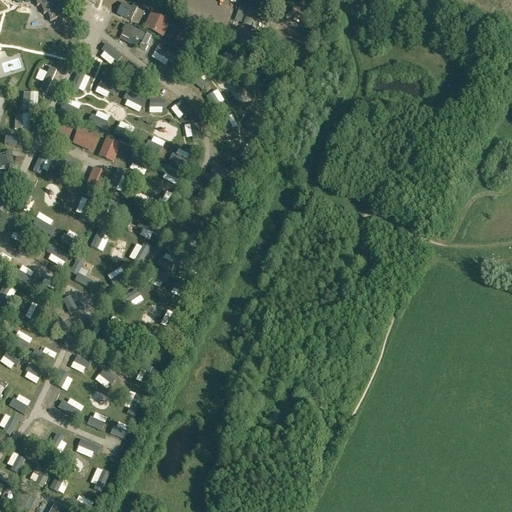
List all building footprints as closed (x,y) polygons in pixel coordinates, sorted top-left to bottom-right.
[(73,0),(35,0),(37,6),(37,7),(41,5),(44,14),(43,14),(44,15),(48,13),(50,22),(52,22),(55,20),(57,19),(61,16),(63,14),(65,12),(67,10),(69,7),(71,4),(73,1),(73,0)] [(123,4),(117,15),(126,19),(131,8),(123,4)] [(240,24),(255,30),(262,9),(247,4),(240,24)] [(152,11),(144,28),(163,38),(172,21),(152,11)] [(148,49),(153,34),(128,25),(123,40),(148,49)] [(201,40),(181,30),(171,48),(191,59),(201,40)] [(123,55),(107,43),(102,49),(118,62),(123,55)] [(211,46),(204,43),(197,57),(204,61),(211,46)] [(176,57),(157,46),(153,53),(172,64),(176,57)] [(241,58),(226,50),(223,57),(237,65),(241,58)] [(263,69),(249,62),(245,69),(260,76),(263,69)] [(39,80),(48,83),(43,96),(56,101),(67,72),(53,67),(51,73),(43,70),(39,80)] [(79,70),(69,90),(77,93),(86,73),(79,70)] [(208,83),(195,72),(189,78),(202,89),(208,83)] [(117,87),(101,79),(98,87),(113,94),(117,87)] [(274,80),(269,90),(283,96),(287,86),(274,80)] [(147,101),(127,91),(124,98),(143,108),(147,101)] [(214,110),(221,106),(214,92),(206,95),(214,110)] [(27,93),(26,111),(41,111),(41,93),(27,93)] [(166,107),(166,99),(149,99),(149,107),(166,107)] [(192,113),(182,100),(176,105),(186,118),(192,113)] [(80,118),(83,110),(63,102),(60,109),(80,118)] [(263,133),(273,117),(263,110),(252,126),(263,133)] [(219,117),(225,131),(232,128),(226,113),(219,117)] [(108,121),(92,114),(88,122),(104,129),(108,121)] [(55,118),(48,134),(68,143),(75,126),(55,118)] [(199,123),(190,124),(193,140),(201,138),(199,123)] [(137,134),(117,126),(114,133),(134,142),(137,134)] [(99,137),(79,128),(72,144),(92,153),(99,137)] [(22,146),(23,139),(6,135),(5,143),(22,146)] [(106,139),(98,157),(113,164),(121,146),(106,139)] [(163,147),(148,140),(145,147),(160,154),(163,147)] [(260,148),(253,144),(245,159),(253,162),(260,148)] [(9,157),(4,157),(4,168),(17,168),(17,152),(9,152),(9,157)] [(188,159),(173,152),(169,159),(184,167),(188,159)] [(132,154),(128,162),(147,172),(151,163),(132,154)] [(47,158),(39,155),(32,172),(40,175),(47,158)] [(81,162),(64,156),(61,165),(78,171),(81,162)] [(248,168),(233,161),(229,168),(245,176),(248,168)] [(181,174),(165,165),(161,172),(178,181),(181,174)] [(228,174),(214,166),(210,173),(225,181),(228,174)] [(108,175),(94,168),(86,186),(101,192),(108,175)] [(115,191),(124,172),(117,169),(108,188),(115,191)] [(236,195),(221,187),(218,193),(232,201),(236,195)] [(22,212),(32,193),(23,188),(13,208),(22,212)] [(182,193),(175,189),(166,204),(173,208),(182,193)] [(216,198),(200,190),(197,197),(213,205),(216,198)] [(150,204),(135,197),(132,204),(147,211),(150,204)] [(130,208),(110,199),(107,206),(126,215),(130,208)] [(79,220),(86,223),(95,204),(87,201),(79,220)] [(225,216),(211,210),(208,217),(222,223),(225,216)] [(67,215),(64,223),(60,222),(57,230),(76,238),(83,222),(67,215)] [(201,230),(204,223),(188,215),(185,222),(201,230)] [(56,229),(37,218),(33,224),(52,236),(56,229)] [(32,234),(17,226),(14,232),(28,240),(32,234)] [(107,230),(100,227),(91,246),(98,249),(107,230)] [(145,230),(142,236),(151,240),(154,234),(145,230)] [(208,246),(211,239),(194,231),(190,238),(208,246)] [(78,242),(64,233),(60,240),(74,249),(78,242)] [(141,264),(152,246),(145,242),(134,260),(141,264)] [(70,256),(51,245),(47,252),(66,263),(70,256)] [(77,275),(86,260),(79,256),(70,271),(77,275)] [(9,264),(0,257),(0,267),(5,271),(9,264)] [(175,264),(161,257),(157,265),(171,272),(175,264)] [(197,275),(183,267),(179,275),(193,282),(197,275)] [(32,277),(17,268),(13,276),(28,285),(32,277)] [(133,276),(128,269),(110,280),(115,287),(133,276)] [(151,277),(166,284),(169,277),(154,270),(151,277)] [(98,284),(79,273),(75,280),(94,291),(98,284)] [(192,287),(177,280),(174,287),(188,294),(192,287)] [(54,290),(39,282),(35,289),(50,297),(54,290)] [(12,288),(5,284),(0,292),(0,300),(3,302),(12,288)] [(142,295),(137,288),(122,299),(127,305),(142,295)] [(32,309),(36,305),(31,301),(33,298),(29,295),(23,302),(32,309)] [(43,310),(36,307),(28,324),(35,327),(43,310)] [(170,335),(180,316),(173,312),(164,332),(170,335)] [(125,329),(111,321),(107,328),(121,336),(125,329)] [(97,326),(90,322),(81,338),(87,342),(97,326)] [(29,344),(11,333),(7,340),(25,351),(29,344)] [(158,345),(139,333),(135,340),(154,351),(158,345)] [(126,349),(108,337),(104,344),(122,355),(126,349)] [(54,359),(35,349),(32,356),(50,366),(54,359)] [(17,366),(22,360),(9,350),(4,356),(17,366)] [(92,362),(78,355),(74,362),(88,370),(92,362)] [(43,373),(29,365),(25,372),(39,380),(43,373)] [(148,386),(156,369),(149,366),(141,382),(148,386)] [(117,378),(104,368),(99,375),(111,385),(117,378)] [(62,388),(70,375),(62,371),(55,384),(62,388)] [(135,417),(144,398),(136,394),(127,413),(135,417)] [(29,407),(14,398),(9,405),(24,414),(29,407)] [(81,412),(63,400),(59,407),(76,418),(81,412)] [(18,421),(11,417),(3,432),(10,436),(18,421)] [(105,423),(91,417),(87,424),(102,430),(105,423)] [(129,433),(114,426),(111,433),(126,440),(129,433)] [(47,444),(52,431),(47,429),(46,433),(42,432),(38,441),(47,444)] [(65,438),(57,433),(46,450),(54,455),(65,438)] [(102,448),(82,439),(79,446),(99,455),(102,448)] [(26,459),(19,456),(11,470),(18,473),(26,459)] [(110,473),(103,470),(94,489),(101,492),(110,473)] [(66,477),(58,473),(50,489),(58,493),(66,477)] [(90,511),(92,509),(73,500),(70,506),(81,511),(90,511)]
